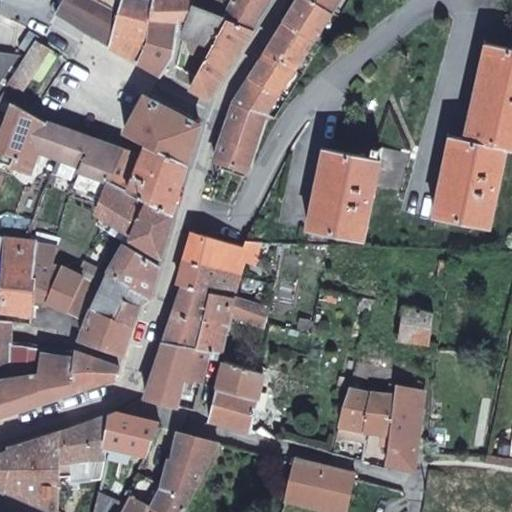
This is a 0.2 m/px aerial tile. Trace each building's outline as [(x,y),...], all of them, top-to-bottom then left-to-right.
[(111,47),(124,0),(63,0),(56,13),(94,37),(111,47)] [(149,0),(124,0),(111,47),(140,63),(149,41),(150,20),(153,2),(150,1),(149,0)] [(194,4),(195,0),(153,0),(153,2),(150,20),(178,23),(179,19),(188,21),(194,4)] [(225,16),(233,2),(228,0),(195,0),(194,4),(225,16)] [(267,5),(271,0),(233,0),(233,2),(225,16),(229,17),(228,19),(252,30),(267,5)] [(332,12),(312,0),(299,0),(285,23),(314,41),(332,12)] [(339,0),(312,0),(332,12),(339,0)] [(228,19),(229,17),(225,16),(194,4),(188,21),(184,34),(191,37),(214,45),(228,19)] [(209,98),(252,30),(228,19),(214,45),(207,57),(195,78),(190,87),(209,98)] [(173,57),(178,23),(150,20),(149,41),(140,63),(162,76),(173,57)] [(314,41),(285,23),(267,52),(295,69),(314,41)] [(38,41),(41,37),(30,30),(20,46),(30,54),(38,41)] [(207,57),(214,45),(191,37),(188,45),(192,51),(207,57)] [(20,92),(49,48),(38,41),(30,54),(29,56),(10,85),(12,87),(20,92)] [(511,149),(511,47),(487,43),(467,138),(467,139),(507,147),(506,149),(511,149)] [(10,85),(29,56),(0,51),(0,103),(4,98),(12,87),(10,85)] [(267,52),(251,77),(278,94),(295,69),(267,52)] [(278,94),(251,77),(234,102),(266,114),(278,94)] [(188,165),(200,125),(146,95),(125,134),(147,144),(184,162),(188,165)] [(248,171),(266,114),(234,102),(215,160),(225,163),(248,171)] [(38,151),(47,122),(14,103),(0,141),(0,160),(31,172),(38,151)] [(59,159),(70,131),(47,122),(38,151),(59,159)] [(82,166),(96,140),(70,131),(59,159),(82,166)] [(506,149),(507,147),(467,139),(467,138),(452,135),(435,217),(490,228),(506,149)] [(110,182),(122,150),(96,140),(82,166),(80,171),(109,181),(110,182)] [(170,212),(184,162),(147,144),(142,157),(128,190),(170,212)] [(401,191),(411,152),(382,146),(381,148),(374,146),(373,153),(381,154),(380,158),(381,158),(375,185),(401,191)] [(375,185),(381,158),(380,158),(326,147),(309,230),(364,241),(375,185)] [(128,190),(142,157),(122,150),(110,182),(128,190)] [(80,171),(82,166),(59,159),(53,172),(77,180),(80,171)] [(101,200),(109,181),(80,171),(77,180),(73,190),(101,200)] [(162,257),(175,214),(170,212),(128,190),(110,182),(109,181),(101,200),(100,204),(97,213),(106,219),(133,235),(132,238),(162,257)] [(59,245),(61,237),(58,236),(30,230),(26,240),(38,241),(59,245)] [(257,263),(263,242),(246,240),(244,247),(201,234),(194,232),(185,260),(243,274),(247,261),(257,263)] [(34,295),(38,241),(26,240),(8,238),(7,253),(5,275),(3,310),(33,314),(34,295)] [(48,301),(63,266),(54,263),(59,245),(38,241),(34,295),(48,301)] [(150,299),(160,265),(127,243),(109,274),(103,286),(93,310),(107,315),(108,311),(118,316),(116,319),(117,320),(125,301),(140,307),(144,295),(150,299)] [(237,295),(243,274),(185,260),(179,284),(184,285),(211,291),(234,296),(236,296),(237,295)] [(448,282),(451,262),(440,260),(437,280),(448,282)] [(103,286),(109,274),(85,261),(78,273),(84,276),(103,286)] [(69,312),(84,276),(78,273),(63,266),(48,301),(69,312)] [(93,310),(103,286),(84,276),(69,312),(88,321),(93,310)] [(232,305),(234,296),(211,291),(184,285),(175,311),(227,323),(230,314),(232,305)] [(266,320),(271,306),(268,306),(237,295),(236,296),(234,296),(232,305),(236,306),(235,317),(263,328),(266,320)] [(124,353),(140,307),(125,301),(117,320),(116,319),(118,316),(108,311),(107,315),(93,310),(88,321),(82,338),(124,353)] [(429,343),(434,311),(407,306),(401,338),(429,343)] [(226,332),(227,323),(175,311),(165,340),(212,352),(222,354),(226,332)] [(11,342),(11,321),(0,319),(0,343),(11,344),(11,342)] [(205,380),(212,352),(165,340),(146,397),(178,406),(186,375),(205,380)] [(75,381),(75,357),(54,354),(56,351),(45,348),(27,343),(11,342),(11,344),(0,343),(0,416),(79,390),(75,381)] [(117,377),(120,367),(78,351),(75,357),(75,381),(79,390),(117,377)] [(252,432),(264,373),(260,372),(252,369),(225,361),(219,386),(218,385),(209,420),(252,432)] [(260,372),(261,363),(253,361),(252,369),(260,372)] [(415,471),(424,392),(397,385),(395,395),(391,433),(392,433),(390,447),(386,464),(389,464),(415,471)] [(366,429),(372,392),(350,388),(340,424),(366,429)] [(391,433),(395,395),(372,392),(366,429),(366,431),(385,432),(391,433)] [(275,439),(291,418),(277,407),(261,428),(275,439)] [(159,426),(160,423),(117,412),(117,414),(110,445),(147,454),(149,454),(159,426)] [(104,450),(109,416),(62,430),(61,463),(72,461),(107,458),(107,450),(104,450)] [(366,431),(366,429),(340,424),(337,436),(367,442),(367,440),(364,439),(366,431)] [(61,463),(62,430),(8,446),(7,450),(11,449),(7,488),(5,487),(5,489),(57,511),(59,511),(60,477),(61,463)] [(165,511),(181,511),(219,442),(179,431),(173,458),(170,457),(163,483),(163,487),(153,506),(165,511)] [(390,447),(392,433),(391,433),(385,432),(382,446),(390,447)] [(7,488),(11,449),(7,450),(0,452),(0,484),(5,487),(7,488)] [(347,511),(355,479),(356,474),(297,459),(296,463),(286,499),(333,511),(347,511)] [(72,476),(72,461),(61,463),(60,477),(72,476)] [(163,487),(163,483),(140,473),(132,495),(153,506),(163,487)] [(122,511),(127,504),(99,491),(94,511),(122,511)] [(165,511),(153,506),(132,495),(127,504),(122,511),(165,511)]
